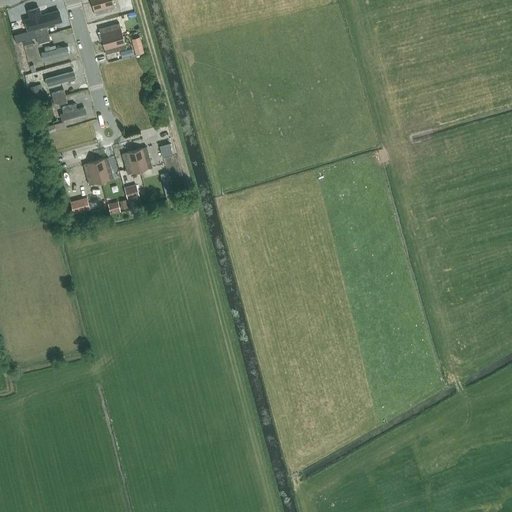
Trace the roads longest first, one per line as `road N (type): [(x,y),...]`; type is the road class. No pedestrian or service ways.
road 1 (track): [(138,0),(193,199)]
road 2 (unclassified): [(107,143),(68,0)]
